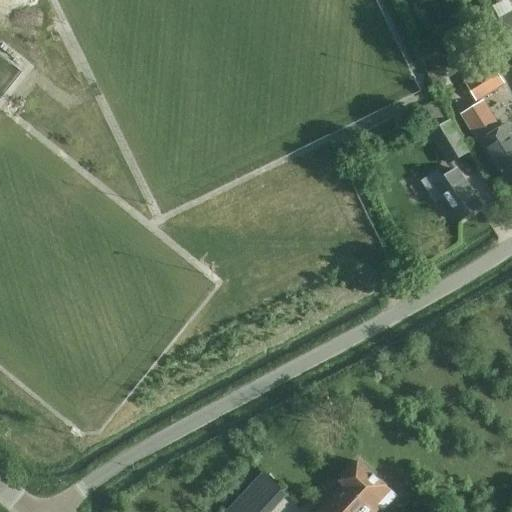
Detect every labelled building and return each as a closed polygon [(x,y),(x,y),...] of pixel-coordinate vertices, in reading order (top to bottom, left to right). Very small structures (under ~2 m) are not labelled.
[(511,47),(511,51),(510,52),(511,56),(511,12),(497,20),(511,47)] [(492,65),(463,83),(475,103),(504,86),(492,65)] [(501,129),(483,100),(459,114),(478,145),(492,167),(498,164),(511,184),(511,183),(511,139),(504,127),(501,129)] [(448,122),(442,111),(426,121),(432,132),(430,133),(449,164),(468,152),(449,122),(448,122)] [(457,170),(443,179),(438,170),(420,182),(435,204),(444,199),(459,222),(481,207),(457,170)] [(343,485),(318,511),(381,511),(396,497),(385,486),(359,462),(340,482),(343,485)] [(263,472),(226,511),(244,511),(247,509),(249,510),(251,508),(254,511),(267,511),(285,493),(263,472)]
